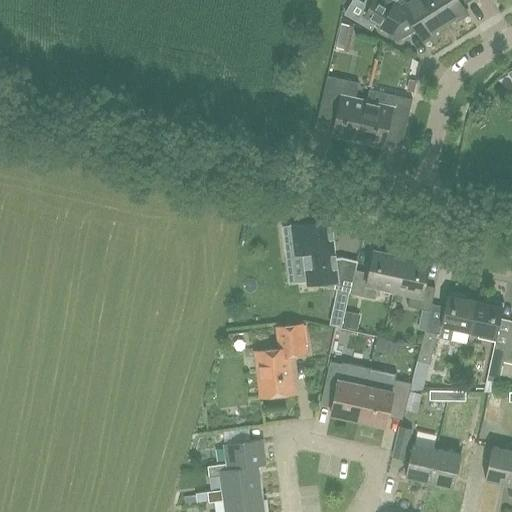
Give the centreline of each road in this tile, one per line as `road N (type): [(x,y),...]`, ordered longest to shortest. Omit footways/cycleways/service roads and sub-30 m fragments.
road 1 (unclassified): [(427,201),(0,106)]
road 2 (residential): [(362,511),(379,469),(365,458),(306,445),(285,452),(294,511)]
road 3 (residential): [(427,201),(459,80),(511,40)]
